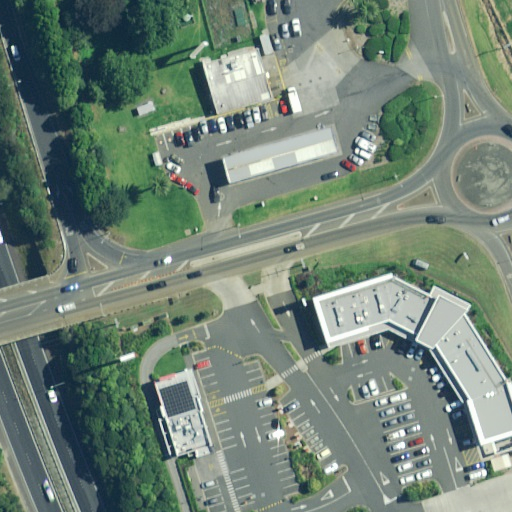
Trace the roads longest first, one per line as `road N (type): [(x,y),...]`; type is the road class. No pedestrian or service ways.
road 1 (primary): [(458,209),(404,214),(98,301),(76,297)]
road 2 (primary): [(145,264),(378,202),(447,158)]
road 3 (motorway): [(0,271),(91,511)]
road 4 (motorway): [(0,0),(71,215)]
road 5 (secondary): [(441,0),(471,85),(510,134)]
road 6 (secondary): [(452,149),(432,0)]
road 7 (motorway): [(49,511),(0,391)]
